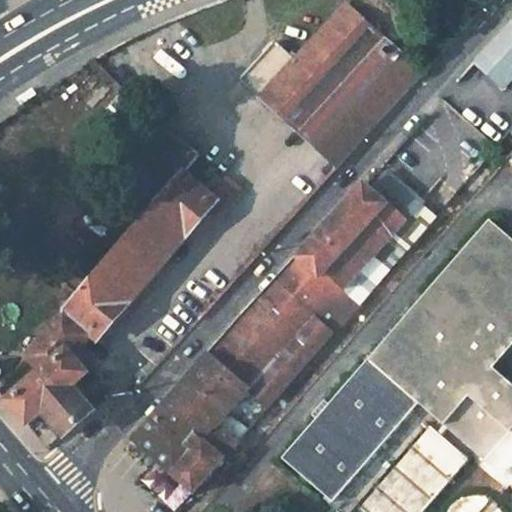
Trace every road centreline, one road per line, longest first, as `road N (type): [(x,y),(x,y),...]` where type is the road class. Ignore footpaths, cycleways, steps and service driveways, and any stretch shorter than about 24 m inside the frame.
road 1 (residential): [(55,499),(507,0)]
road 2 (primary): [(0,83),(156,0)]
